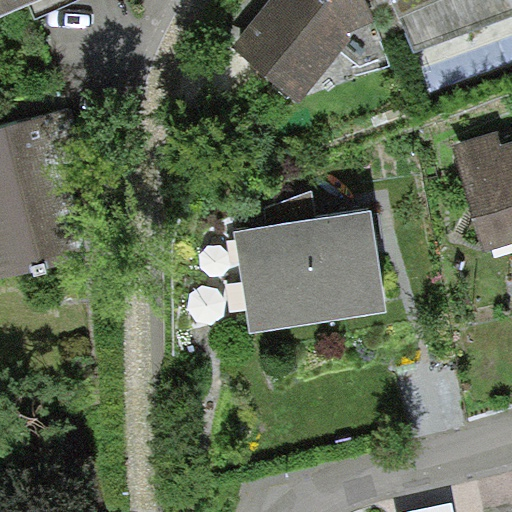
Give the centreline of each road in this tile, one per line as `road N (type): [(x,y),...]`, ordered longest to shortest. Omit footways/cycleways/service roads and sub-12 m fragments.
road 1 (residential): [(140,511),(134,302),(152,99),(172,32),(192,0)]
road 2 (residential): [(290,511),(304,496),(511,442)]
